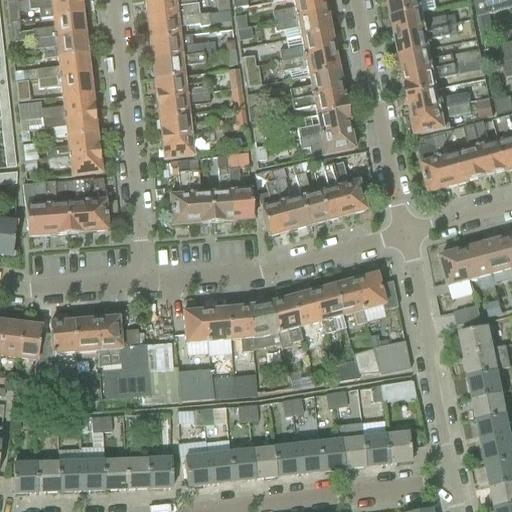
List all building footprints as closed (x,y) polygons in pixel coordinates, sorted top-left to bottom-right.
[(39,21),(50,19),(80,16),(78,0),(45,0),(26,2),(28,13),(38,11),(39,21)] [(166,0),(143,3),(145,23),(197,17),(196,8),(196,7),(174,9),(172,0),(166,0)] [(225,0),(214,0),(217,15),(228,13),(225,0)] [(231,0),(233,10),(234,10),(236,10),(246,8),(244,0),(231,0)] [(270,15),(272,24),(323,14),(319,0),(289,0),(291,10),(270,15)] [(387,0),(391,19),(421,14),(436,11),(434,0),(387,0)] [(511,0),(484,0),(473,3),(477,19),(511,9),(511,0)] [(15,3),(5,5),(7,24),(18,23),(17,14),(28,13),(26,2),(15,3)] [(282,32),(284,42),(326,34),(323,14),(272,24),(274,34),(282,32)] [(391,19),(395,38),(446,28),(445,19),(444,18),(422,23),(421,14),(391,19)] [(30,32),(31,42),(82,36),(80,16),(50,19),(52,29),(30,32)] [(197,17),(145,23),(147,43),(177,39),(176,29),(198,26),(198,29),(208,28),(207,16),(197,17)] [(453,17),(445,19),(446,28),(449,28),(454,27),(455,27),(453,17)] [(244,18),(233,19),(236,32),(246,30),(245,29),(244,18)] [(18,23),(7,24),(10,45),(20,44),(18,23)] [(449,28),(446,28),(448,38),(454,37),(456,37),(454,27),(449,28)] [(395,38),(399,58),(428,52),(426,42),(448,38),(446,28),(395,38)] [(246,30),(236,32),(238,43),(251,41),(249,30),(246,30)] [(278,54),(280,64),(330,53),(326,34),(284,42),(286,52),(278,54)] [(82,36),(31,42),(32,52),(41,51),(42,61),(55,59),(85,56),(82,36)] [(177,39),(147,43),(150,63),(202,57),(200,46),(190,47),(189,38),(177,39)] [(232,43),(224,44),(225,53),(227,53),(233,52),(232,43)] [(212,45),(200,46),(202,57),(213,55),(212,45)] [(511,45),(497,49),(501,67),(511,64),(511,45)] [(225,53),(225,54),(227,69),(235,68),(233,54),(233,53),(233,52),(227,53),(225,53)] [(399,58),(398,58),(402,78),(448,69),(453,68),(480,63),(478,52),(451,58),(429,62),(428,56),(427,53),(427,52),(399,58)] [(280,64),(278,64),(280,74),(282,74),(283,73),(287,73),(289,82),(305,79),(306,78),(334,73),(330,53),(280,64)] [(34,72),(36,82),(87,76),(85,56),(55,59),(56,69),(34,72)] [(150,63),(152,82),(182,79),(181,69),(203,66),(202,57),(150,63)] [(240,61),(239,61),(241,71),(254,69),(252,59),(240,61)] [(448,69),(402,78),(405,97),(405,98),(409,97),(435,92),(433,82),(452,78),(455,78),(482,72),(480,63),(453,68),(448,69)] [(511,64),(501,67),(505,82),(511,79),(511,64)] [(254,69),(241,71),(244,91),(257,89),(254,69)] [(34,72),(13,75),(14,85),(36,82),(34,72)] [(287,93),(289,102),(340,92),(336,72),(334,73),(306,78),(308,89),(287,93)] [(59,90),(60,99),(89,96),(87,76),(36,82),(37,92),(59,90)] [(236,77),(227,78),(229,94),(239,93),(236,77)] [(152,82),(154,103),(206,97),(205,85),(183,88),(182,79),(152,82)] [(313,108),(314,117),(344,111),(340,92),(289,102),(291,113),(313,108)] [(409,97),(405,98),(409,118),(455,108),(460,107),(468,106),(466,96),(458,98),(437,102),(436,97),(435,92),(409,97)] [(239,93),(229,94),(232,113),(241,112),(239,93)] [(39,112),(40,122),(92,116),(89,96),(60,99),(61,110),(39,112)] [(154,103),(157,122),(187,119),(186,109),(207,106),(206,97),(154,103)] [(245,100),(247,111),(258,109),(257,98),(245,100)] [(0,99),(0,118),(9,118),(7,100),(0,99)] [(511,110),(509,99),(494,103),(497,117),(511,113),(511,110)] [(488,103),(475,105),(479,121),(491,119),(488,103)] [(38,105),(17,108),(19,124),(40,122),(39,112),(38,105)] [(455,108),(409,118),(414,138),(433,134),(443,132),(441,121),(460,118),(462,117),(470,116),(468,106),(460,107),(455,108)] [(247,111),(250,130),(263,128),(260,111),(259,111),(258,109),(247,111)] [(295,132),(297,141),(348,131),(344,111),(314,117),(317,128),(295,132)] [(64,129),(65,139),(94,136),(92,116),(40,122),(41,132),(64,129)] [(0,118),(0,136),(11,136),(9,118),(0,118)] [(242,118),(234,119),(235,120),(235,126),(236,128),(236,132),(244,131),(242,119),(242,118)] [(187,119),(157,122),(159,142),(211,136),(209,126),(193,128),(193,127),(193,126),(194,126),(194,125),(194,124),(193,123),(193,122),(193,121),(192,121),(192,120),(191,120),(191,119),(190,119),(189,119),(188,119),(187,119)] [(493,125),(498,145),(505,175),(511,172),(511,121),(511,120),(493,125)] [(40,122),(19,124),(20,135),(41,132),(40,122)] [(482,126),(473,128),(486,178),(504,174),(504,175),(505,175),(498,145),(488,147),(482,126)] [(263,128),(251,130),(253,145),(264,138),(263,128)] [(469,153),(460,155),(467,184),(486,178),(473,128),(463,131),(469,153)] [(348,131),(297,141),(299,151),(307,150),(309,160),(323,157),(332,156),(352,152),(348,131)] [(222,135),(211,136),(212,146),(223,144),(222,135)] [(443,135),(434,137),(447,191),(467,185),(467,184),(460,155),(459,155),(459,157),(450,159),(443,135)] [(0,136),(0,138),(2,155),(13,154),(11,136),(0,136)] [(44,152),(45,161),(96,156),(94,136),(65,139),(66,149),(44,152)] [(211,136),(159,142),(161,162),(191,159),(190,148),(212,146),(211,136)] [(447,191),(434,137),(414,142),(420,167),(428,196),(447,191)] [(20,148),(22,164),(36,162),(34,147),(20,148)] [(264,149),(253,151),(253,153),(254,155),(255,164),(265,162),(264,149)] [(13,154),(2,155),(4,171),(15,170),(13,154)] [(96,156),(45,161),(46,172),(69,169),(70,179),(99,176),(96,156)] [(246,156),(225,159),(226,169),(226,171),(226,172),(237,171),(247,170),(247,169),(247,166),(246,156)] [(225,159),(216,160),(217,170),(217,173),(226,172),(226,171),(226,169),(225,159)] [(341,165),(330,168),(344,219),(365,213),(357,184),(347,187),(344,177),(343,174),(341,165)] [(328,192),(318,194),(325,224),(344,219),(330,168),(322,170),(328,192)] [(237,171),(226,172),(230,224),(251,222),(249,192),(238,193),(237,171)] [(218,195),(208,196),(210,226),(230,224),(226,172),(217,173),(218,195)] [(196,174),(186,175),(190,227),(210,226),(208,196),(198,196),(196,174)] [(190,227),(186,175),(177,176),(178,198),(167,199),(170,229),(190,227)] [(14,176),(1,177),(0,185),(0,187),(14,186),(14,176)] [(299,199),(298,200),(306,229),(325,224),(318,194),(308,197),(303,176),(293,178),(299,199)] [(282,181),(272,184),(286,234),(306,229),(298,200),(287,202),(282,181)] [(91,183),(82,183),(86,235),(105,234),(103,210),(102,204),(101,182),(91,183)] [(74,206),(64,207),(66,237),(86,235),(82,183),(73,184),(74,206)] [(286,234),(272,184),(263,186),(266,196),(256,198),(267,239),(286,234)] [(53,185),(44,186),(48,238),(66,237),(64,207),(55,207),(53,185)] [(48,238),(44,186),(23,188),(26,239),(48,238)] [(0,223),(0,256),(10,258),(14,226),(0,223)] [(511,239),(503,242),(511,272),(511,239)] [(503,242),(482,247),(491,278),(511,272),(503,242)] [(482,247),(459,254),(469,284),(478,282),(491,278),(482,247)] [(469,284),(459,254),(439,259),(446,287),(433,291),(435,299),(449,296),(448,290),(469,284)] [(511,274),(511,272),(491,278),(494,289),(511,284),(511,274)] [(375,276),(353,282),(361,313),(381,308),(382,313),(396,309),(391,285),(378,288),(375,276)] [(494,289),(491,278),(478,282),(481,293),(494,289)] [(353,282),(332,288),(340,319),(353,315),(356,327),(364,325),(361,313),(353,282)] [(332,288),(311,293),(319,324),(323,337),(335,334),(331,321),(340,319),(332,288)] [(311,293),(289,299),(297,330),(319,324),(311,293)] [(289,299),(268,305),(279,347),(281,352),(290,350),(289,347),(301,344),(297,330),(289,299)] [(498,303),(485,306),(488,319),(501,315),(498,303)] [(253,309),(247,309),(251,354),(279,347),(268,305),(253,309)] [(226,311),(228,343),(239,342),(240,355),(251,354),(247,309),(226,311)] [(476,309),(454,315),(457,328),(480,322),(476,309)] [(206,345),(228,343),(226,311),(203,313),(206,345)] [(183,347),(206,345),(203,313),(181,315),(183,347)] [(117,320),(94,322),(97,354),(97,365),(101,365),(103,383),(104,403),(148,399),(145,369),(143,349),(120,351),(117,320)] [(75,356),(97,354),(94,322),(72,324),(75,356)] [(32,392),(29,420),(50,418),(54,394),(51,358),(75,356),(72,324),(48,326),(49,336),(39,336),(37,349),(36,362),(33,384),(32,392)] [(0,340),(0,357),(17,360),(20,327),(2,325),(0,340)] [(20,327),(17,360),(36,362),(39,330),(20,327)] [(458,335),(463,358),(492,352),(487,329),(458,335)] [(373,351),(372,351),(378,378),(409,372),(403,345),(373,351)] [(492,352),(463,358),(467,380),(496,374),(496,373),(509,370),(505,348),(492,351),(492,352)] [(363,354),(362,354),(367,375),(368,376),(372,376),(374,376),(377,376),(371,351),(363,354)] [(357,382),(356,377),(352,364),(331,369),(336,385),(357,382)] [(209,373),(176,375),(179,405),(212,402),(210,388),(209,373)] [(467,380),(472,401),(501,396),(496,374),(467,380)] [(85,375),(75,376),(78,401),(79,413),(90,412),(85,375)] [(254,378),(232,380),(233,386),(233,388),(234,400),(256,399),(256,396),(254,378)] [(309,379),(298,381),(300,390),(311,388),(309,379)] [(20,390),(32,392),(33,384),(21,382),(20,390)] [(233,388),(215,390),(216,402),(234,400),(233,388)] [(387,388),(378,389),(381,404),(389,403),(387,388)] [(381,404),(378,389),(368,391),(371,406),(381,404)] [(343,395),(335,396),(336,411),(346,410),(343,395)] [(336,411),(335,396),(325,398),(327,413),(336,411)] [(472,401),(476,423),(505,418),(501,396),(472,401)] [(79,413),(78,401),(57,403),(58,414),(79,413)] [(299,402),(290,403),(292,418),(301,417),(299,402)] [(292,418),(290,403),(280,404),(283,420),(292,418)] [(246,408),(236,409),(237,425),(247,424),(246,408)] [(255,408),(246,408),(247,424),(256,423),(255,408)] [(210,411),(201,412),(203,427),(212,426),(211,411),(210,411)] [(201,412),(192,413),(194,428),(203,427),(201,412)] [(153,414),(145,415),(146,432),(154,431),(153,414)] [(146,432),(145,415),(134,415),(135,432),(146,432)] [(101,435),(101,418),(89,419),(90,436),(101,435)] [(108,418),(101,418),(101,435),(109,434),(108,418)] [(476,423),(481,445),(510,440),(505,418),(476,423)] [(7,435),(16,436),(18,420),(9,419),(7,435)] [(56,438),(56,421),(44,422),(45,439),(56,438)] [(63,421),(56,421),(56,438),(64,438),(63,421)] [(361,427),(338,430),(340,443),(343,472),(366,469),(362,440),(361,427)] [(407,435),(385,437),(388,467),(411,464),(407,435)] [(385,437),(362,440),(366,469),(388,467),(385,437)] [(481,445),(485,467),(511,461),(511,450),(510,440),(481,445)] [(340,443),(318,445),(321,474),(343,472),(340,443)] [(226,444),(205,446),(210,487),(232,484),(228,455),(226,444)] [(205,445),(176,448),(177,461),(183,460),(187,490),(210,487),(205,446),(205,445)] [(318,445),(295,448),(299,477),(321,474),(318,445)] [(295,448),(273,450),(276,479),(299,477),(295,448)] [(273,450),(251,453),(254,482),(276,479),(273,450)] [(251,453),(228,455),(232,484),(254,482),(251,453)] [(170,461),(147,462),(148,491),(171,490),(170,461)] [(511,461),(485,467),(490,489),(511,484),(511,461)] [(147,462),(125,463),(126,492),(148,491),(147,462)] [(125,463),(102,464),(103,493),(126,492),(125,463)] [(80,464),(57,465),(58,495),(81,494),(80,464)] [(102,464),(80,464),(81,494),(103,493),(102,464)] [(57,465),(35,466),(36,495),(58,495),(57,465)] [(36,495),(35,466),(12,467),(13,496),(36,495)] [(511,484),(490,489),(494,511),(511,507),(511,484)]
